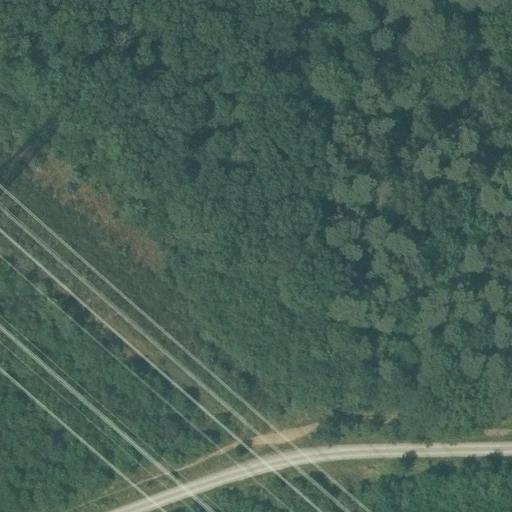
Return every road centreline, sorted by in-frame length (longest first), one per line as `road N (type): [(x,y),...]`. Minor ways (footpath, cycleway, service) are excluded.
road 1 (unknown): [(53,511),(255,437),(320,424),(367,419),(511,430)]
road 2 (track): [(511,449),(308,453),(126,511)]
